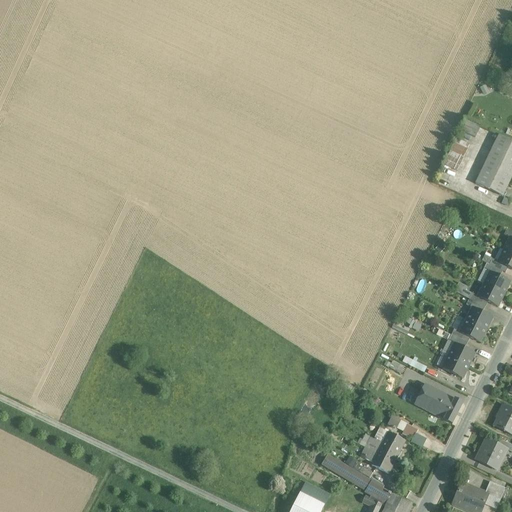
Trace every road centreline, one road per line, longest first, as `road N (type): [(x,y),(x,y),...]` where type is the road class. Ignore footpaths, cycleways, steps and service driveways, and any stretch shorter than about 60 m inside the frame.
road 1 (unclassified): [(0,397),(242,511)]
road 2 (unclassified): [(511,331),(424,511)]
